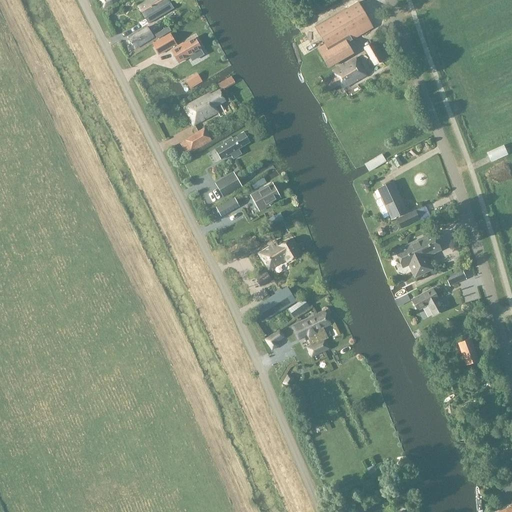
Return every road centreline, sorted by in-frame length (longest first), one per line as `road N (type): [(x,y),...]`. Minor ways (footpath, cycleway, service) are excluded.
road 1 (unclassified): [(320,511),(234,309),(81,0)]
road 2 (tertiary): [(511,377),(454,174),(389,0)]
